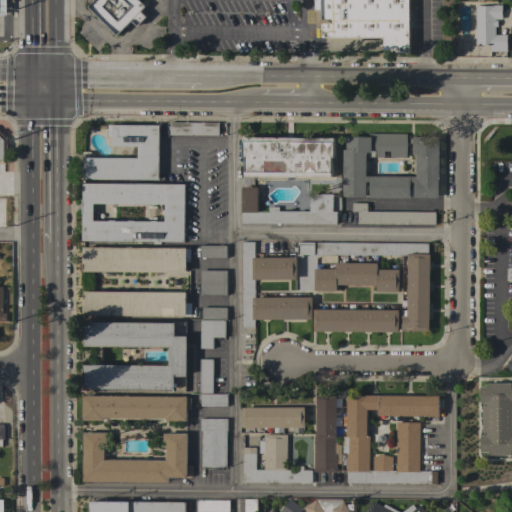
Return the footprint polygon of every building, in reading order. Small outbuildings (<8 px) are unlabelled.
[(93,0),(139,0),(146,6),(141,11),(146,17),(137,26),(131,20),(116,35),(105,24),(103,24),(102,23),(100,21),(99,20),(99,18),(87,6),(93,0)] [(409,0),(409,53),(384,53),(384,37),(322,37),(322,26),(315,26),(315,0),(409,0)] [(475,6),(490,6),(490,5),(502,5),(502,8),(502,9),(502,14),(501,14),(501,19),(495,19),(495,20),(497,20),(497,26),(495,26),(495,35),(507,35),(507,51),(490,51),(490,45),(476,45),(475,6)] [(169,135),(169,122),(218,122),(218,135),(169,135)] [(159,179),(83,179),(83,152),(91,152),(91,154),(85,153),(85,157),(137,158),(138,146),(112,146),(112,136),(107,136),(107,125),(159,125),(159,179)] [(369,198),(369,196),(343,196),(343,149),(346,149),(346,136),(368,137),(368,133),(406,133),(406,157),(390,157),(390,151),(384,151),(384,157),(369,157),(369,154),(366,154),(366,161),(368,161),(368,171),(366,171),(366,176),(416,176),(416,171),(413,171),(413,161),(416,161),(416,154),(412,154),(412,143),(410,143),(410,138),(412,138),(412,136),(439,137),(438,181),(438,198),(414,197),(414,196),(410,196),(410,198),(369,198)] [(334,138),(334,157),(332,157),(332,177),(245,176),(245,157),(243,157),(243,137),(334,138)] [(185,184),(184,241),(82,240),(82,214),(81,214),(81,199),(82,199),(82,183),(185,184)] [(241,223),(241,186),(258,187),(258,210),(268,211),(268,206),(278,206),(278,211),(309,211),(309,194),(332,194),(332,211),(336,211),(336,224),(241,223)] [(435,212),(435,224),(357,224),(357,211),(351,211),(352,203),(367,203),(366,211),(435,212)] [(241,241),(254,241),(254,257),(296,257),(296,279),(255,279),(255,297),(312,297),(312,319),(254,319),(254,327),(242,327),(241,241)] [(428,243),(428,254),(429,254),(429,331),(401,330),(401,323),(402,323),(402,318),(401,318),(401,316),(407,316),(407,255),(398,255),(398,256),(395,256),(395,255),(322,254),(322,256),(314,255),(314,254),(302,254),(302,257),(297,257),(297,251),(294,251),(294,247),(297,247),(297,242),(428,243)] [(226,245),(226,258),(199,257),(200,245),(226,245)] [(83,271),(83,263),(83,247),(186,247),(186,249),(190,249),(190,261),(186,261),(186,272),(83,271)] [(377,263),(377,269),(399,269),(398,291),(376,291),(376,285),(336,285),(336,291),(314,290),(314,268),(336,269),(336,262),(377,263)] [(226,270),(226,295),(199,294),(200,270),(226,270)] [(186,292),(186,303),(191,303),(191,316),(83,315),(83,291),(186,292)] [(227,307),(226,320),(201,319),(201,307),(227,307)] [(398,310),(398,332),(313,331),(314,309),(398,310)] [(225,320),(225,337),(213,337),(213,348),(200,348),(200,320),(225,320)] [(169,365),(169,347),(84,346),(84,343),(82,343),(82,327),(84,327),(84,322),(173,323),(173,321),(186,321),(185,336),(187,336),(187,376),(185,376),(185,392),(173,391),(173,389),(84,389),(84,364),(169,365)] [(212,393),(199,393),(200,359),(212,359),(212,393)] [(511,455),(489,455),(489,454),(487,454),(487,452),(481,452),(481,435),(484,435),(484,436),(486,435),(486,432),(482,432),(482,406),(486,406),(486,403),(484,403),(484,404),(480,404),(480,387),(486,387),(486,384),(488,384),(488,383),(511,383),(511,384),(511,455)] [(227,394),(227,406),(200,406),(200,393),(227,394)] [(186,396),(186,397),(190,397),(190,409),(187,409),(187,421),(165,421),(165,419),(104,419),(104,420),(82,420),(83,395),(186,396)] [(314,436),(316,436),(316,395),(336,395),(336,443),(340,445),(340,452),(345,452),(345,456),(341,456),(341,463),(336,463),(336,472),(314,472),(314,436)] [(439,396),(438,416),(378,415),(378,410),(367,409),(366,436),(369,436),(368,470),(372,470),(372,457),(382,454),(392,457),(392,470),(396,470),(396,422),(419,422),(419,471),(437,471),(437,483),(346,482),(347,470),(346,470),(346,396),(365,396),(365,395),(439,396)] [(242,427),(242,407),(304,407),(304,427),(242,427)] [(201,431),(200,431),(200,418),(227,419),(226,467),(201,467),(201,431)] [(83,432),(107,433),(107,446),(105,446),(104,459),(166,460),(166,442),(163,442),(163,433),(187,433),(187,465),(192,465),(192,477),(169,477),(169,482),(83,481),(83,432)] [(286,470),(296,470),(296,466),(303,466),(303,470),(311,470),(311,482),(243,482),(243,447),(255,447),(255,469),(263,470),(264,434),(286,434),(286,470)] [(244,511),(244,499),(257,499),(257,511),(244,511)] [(302,509),(299,511),(279,511),(290,499),(302,509)] [(305,511),(303,507),(316,499),(341,499),(343,501),(349,511),(305,511)] [(229,500),(229,511),(195,511),(196,500),(229,500)] [(365,511),(371,500),(383,506),(384,504),(398,511),(401,511),(412,504),(415,508),(420,505),(424,511),(365,511)] [(90,511),(90,501),(185,502),(184,511),(90,511)]
